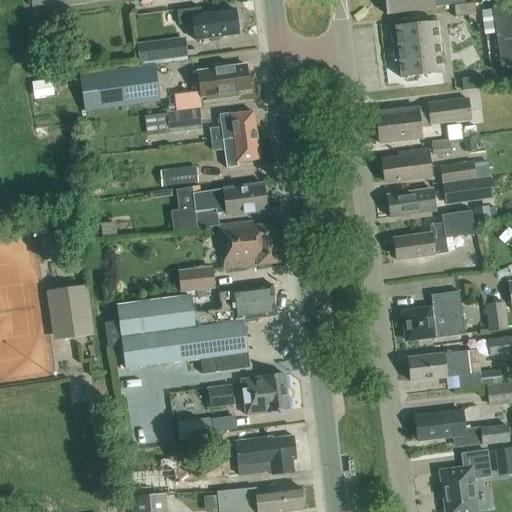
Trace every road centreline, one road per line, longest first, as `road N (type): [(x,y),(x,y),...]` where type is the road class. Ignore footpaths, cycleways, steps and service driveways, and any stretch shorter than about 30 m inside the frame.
road 1 (unclassified): [(405,511),(347,46)]
road 2 (secondary): [(334,511),(280,55)]
